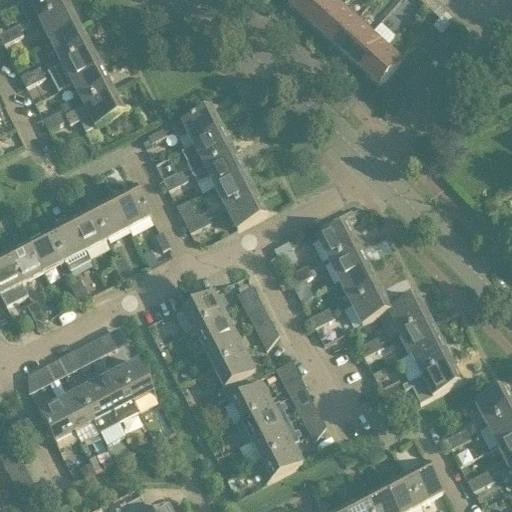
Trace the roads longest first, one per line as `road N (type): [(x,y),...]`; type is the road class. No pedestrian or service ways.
road 1 (tertiary): [(182,0),(376,175)]
road 2 (residential): [(1,369),(192,272)]
road 3 (tertiary): [(376,175),(511,313)]
road 4 (residential): [(337,412),(248,244)]
road 5 (residential): [(376,175),(476,56),(476,27)]
road 6 (residential): [(248,244),(376,175)]
road 7 (residential): [(192,272),(127,150)]
road 8 (residential): [(51,484),(1,369)]
